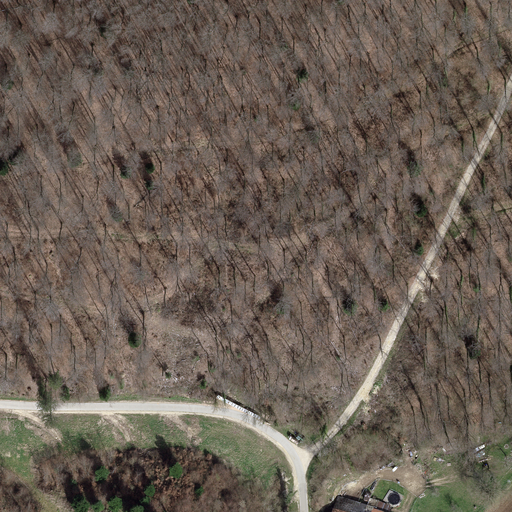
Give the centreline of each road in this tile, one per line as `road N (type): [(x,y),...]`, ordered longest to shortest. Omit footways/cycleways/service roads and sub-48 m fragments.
road 1 (track): [(511,72),(370,381),(325,441),(298,460)]
road 2 (track): [(298,460),(252,420),(207,409),(0,402)]
